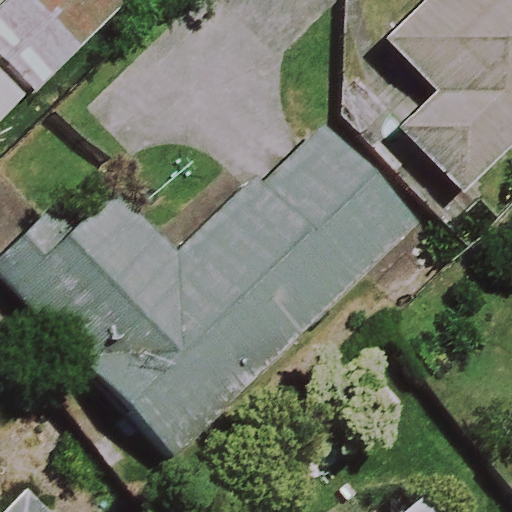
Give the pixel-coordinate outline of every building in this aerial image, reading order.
[(511,0),(425,0),(376,49),(428,101),(393,137),(455,199),(511,141),(511,0)] [(0,118),(13,105),(0,91),(0,118)] [(410,225),(313,124),(168,263),(102,195),(2,291),(164,461),(410,225)] [(31,511),(20,500),(5,511),(31,511)] [(423,511),(415,501),(400,511),(423,511)]
